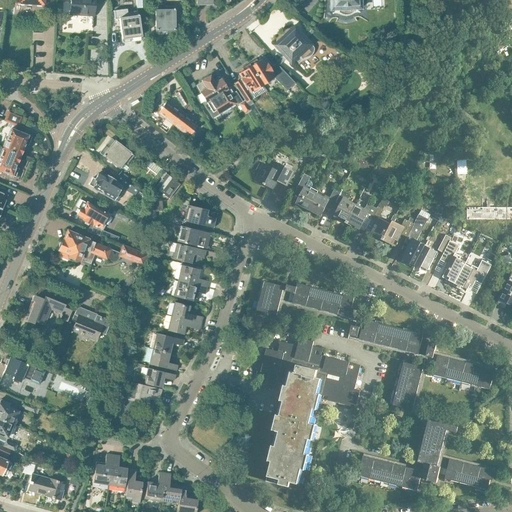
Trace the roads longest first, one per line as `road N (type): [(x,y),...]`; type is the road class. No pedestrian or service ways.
road 1 (residential): [(255,511),(171,444),(178,409),(221,329),(252,213)]
road 2 (residential): [(511,345),(252,213)]
road 3 (secondary): [(0,306),(64,151),(108,100)]
road 4 (residential): [(252,213),(118,117),(108,100)]
road 5 (secondary): [(108,100),(262,0)]
